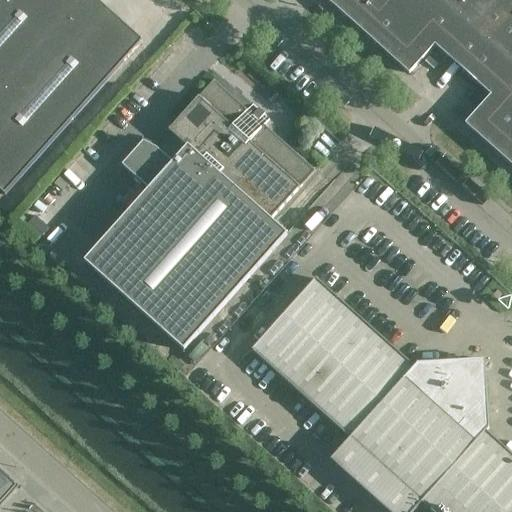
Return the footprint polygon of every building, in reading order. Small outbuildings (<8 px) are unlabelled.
[(0,0),(0,191),(5,196),(143,42),(96,0),(0,0)] [(511,0),(326,0),(409,74),(435,46),(491,96),(465,124),(511,166),(511,0)] [(168,131),(187,148),(173,164),(156,149),(143,142),(122,166),(149,190),(84,262),(183,351),(287,236),(270,221),(315,172),(264,126),(270,119),(252,104),(247,111),(214,81),(168,131)] [(430,511),(511,511),(511,454),(486,432),(489,429),(485,372),(474,362),(459,362),(450,355),(443,363),(417,365),(415,368),(316,279),(252,351),(350,439),(331,461),(387,511),(414,511),(422,504),(430,511)] [(0,505),(16,487),(0,472),(0,505)]
